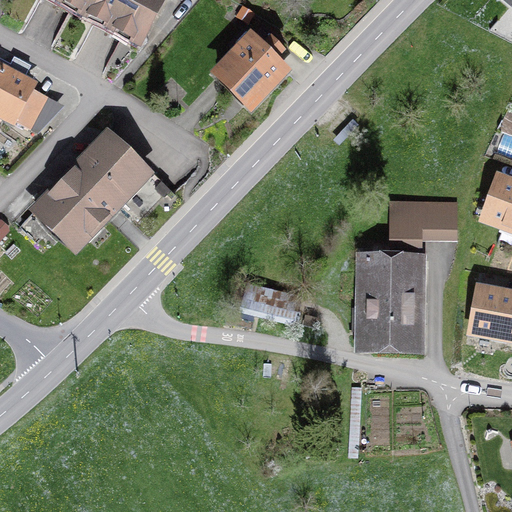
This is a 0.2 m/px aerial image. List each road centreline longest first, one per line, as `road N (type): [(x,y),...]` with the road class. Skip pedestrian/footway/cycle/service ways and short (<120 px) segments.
road 1 (secondary): [(127,297),(415,0)]
road 2 (residential): [(127,297),(176,329),(370,364),(442,388)]
road 3 (residential): [(103,90),(0,198)]
road 4 (unclassified): [(442,388),(473,511)]
